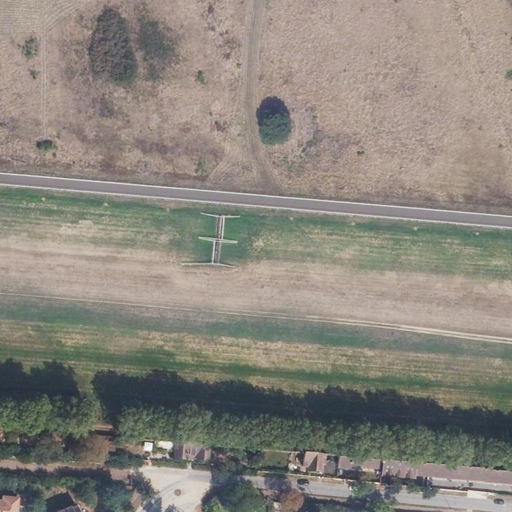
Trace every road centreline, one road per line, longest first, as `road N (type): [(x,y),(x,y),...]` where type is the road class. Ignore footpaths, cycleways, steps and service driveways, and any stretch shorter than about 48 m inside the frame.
road 1 (unknown): [(0,360),(511,403)]
road 2 (residential): [(511,507),(190,477)]
road 3 (unknown): [(190,477),(0,457)]
